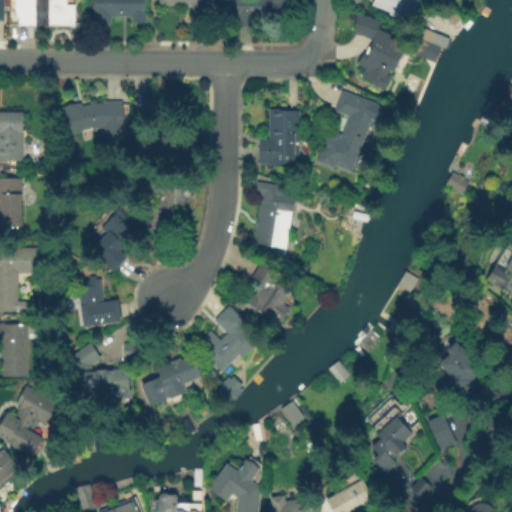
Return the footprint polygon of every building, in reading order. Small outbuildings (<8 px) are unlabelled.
[(19,24),(19,0),(74,0),(74,25),(19,24)] [(127,20),(112,20),(112,24),(95,25),(95,0),(149,0),(149,24),(127,24),(127,20)] [(213,0),(213,8),(213,20),(193,20),(193,8),(162,8),(162,0),(213,0)] [(259,27),(241,27),(241,0),(283,0),(283,14),(259,14),(259,27)] [(371,0),(422,0),(415,21),(370,6),(371,0)] [(350,31),(368,38),(358,65),(363,67),(358,78),(384,87),(389,73),(392,74),(403,43),(387,37),(388,33),(376,28),(379,21),(357,13),(350,31)] [(424,40),(419,39),(413,54),(433,61),(442,37),(427,31),(424,40)] [(354,173),(318,159),(328,132),(343,138),(351,117),(337,111),(345,89),(381,103),(354,173)] [(82,100),(85,107),(88,106),(88,102),(123,102),(123,130),(94,130),(65,139),(56,108),(82,100)] [(260,139),(269,140),(270,111),(302,112),(300,167),(259,166),(260,139)] [(0,112),(24,112),(24,163),(0,163),(0,112)] [(150,157),(151,131),(192,131),(192,157),(150,157)] [(447,184),(455,173),(469,183),(462,194),(447,184)] [(187,195),(185,207),(176,205),(175,211),(163,210),(161,226),(146,224),(149,205),(161,206),(163,190),(160,190),(160,195),(149,193),(151,174),(195,180),(193,195),(187,195)] [(22,198),(22,228),(2,228),(2,198),(0,198),(0,177),(22,177),(22,198)] [(256,196),(258,185),(287,190),(284,208),(296,211),(289,250),(254,244),(263,197),(256,196)] [(90,251),(112,232),(127,249),(105,269),(90,251)] [(487,282),(511,242),(511,301),(502,291),(487,282)] [(21,306),(0,306),(0,248),(38,248),(38,272),(21,272),(21,306)] [(238,305),(246,289),(256,294),(262,283),(252,278),(262,259),(299,277),(286,303),(293,307),(286,320),(276,314),(272,322),(238,305)] [(101,283),(105,304),(118,301),(123,324),(84,332),(75,289),(101,283)] [(221,373),(195,348),(212,330),(222,340),(228,333),(215,321),(228,307),(262,340),(243,359),(239,355),(221,373)] [(0,379),(0,323),(33,324),(32,379),(0,379)] [(91,368),(95,373),(132,373),(132,401),(112,401),(112,395),(85,395),(85,394),(60,363),(90,340),(104,358),(91,368)] [(126,359),(126,342),(146,342),(145,360),(126,359)] [(456,401),(440,383),(456,369),(448,360),(462,348),(486,374),(456,401)] [(162,380),(158,369),(184,359),(184,357),(191,354),(200,378),(190,382),(193,391),(187,393),(189,398),(152,411),(143,387),(162,380)] [(217,392),(230,377),(246,393),(233,407),(217,392)] [(0,435),(0,424),(7,412),(15,417),(21,408),(15,404),(28,385),(62,403),(48,428),(41,424),(35,433),(45,439),(36,456),(0,435)] [(278,408),(289,426),(302,418),(291,400),(278,408)] [(378,480),(353,451),(396,413),(413,433),(402,443),(406,448),(393,459),(397,464),(378,480)] [(457,444),(441,451),(429,422),(444,415),(457,444)] [(188,417),(196,432),(189,435),(182,420),(188,417)] [(53,471),(47,458),(66,450),(72,462),(53,471)] [(0,456),(16,472),(0,488),(0,456)] [(261,469),(250,482),(258,488),(258,511),(237,511),(237,499),(231,494),(224,502),(207,488),(229,462),(239,471),(249,459),(261,469)] [(354,511),(335,511),(327,496),(362,478),(374,502),(354,511)] [(411,491),(421,479),(434,489),(423,502),(411,491)] [(83,511),(75,488),(89,483),(97,506),(83,511)] [(97,511),(97,510),(138,496),(143,511),(97,511)] [(272,511),(269,499),(287,496),(288,503),(314,500),(315,511),(272,511)] [(182,500),(182,506),(202,506),(202,511),(154,511),(154,500),(182,500)] [(482,502),(487,503),(489,504),(493,508),(495,510),(496,511),(468,511),(469,510),(471,508),(473,506),(477,503),(482,502)]
